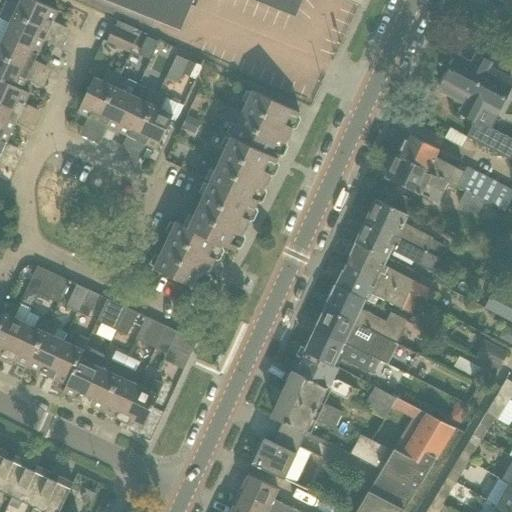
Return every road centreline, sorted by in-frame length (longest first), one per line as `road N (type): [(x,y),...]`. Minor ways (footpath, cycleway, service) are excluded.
road 1 (tertiary): [(186,492),(413,0)]
road 2 (residential): [(48,135),(164,188),(118,288)]
road 3 (unknown): [(375,82),(212,17)]
road 4 (residential): [(131,466),(0,404)]
